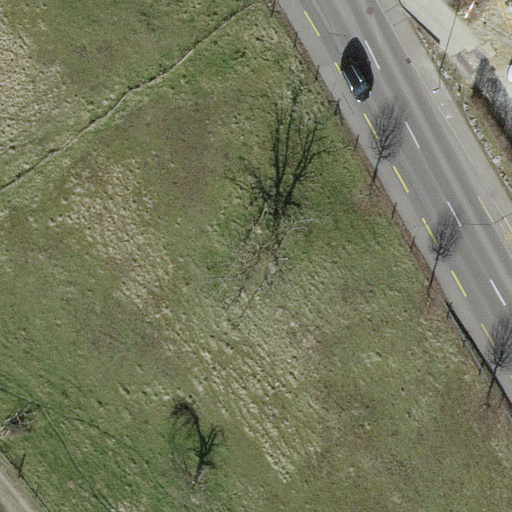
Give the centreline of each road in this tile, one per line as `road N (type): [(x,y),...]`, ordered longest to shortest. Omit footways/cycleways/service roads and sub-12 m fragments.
road 1 (tertiary): [(346,0),(511,311)]
road 2 (residential): [(511,110),(424,0)]
